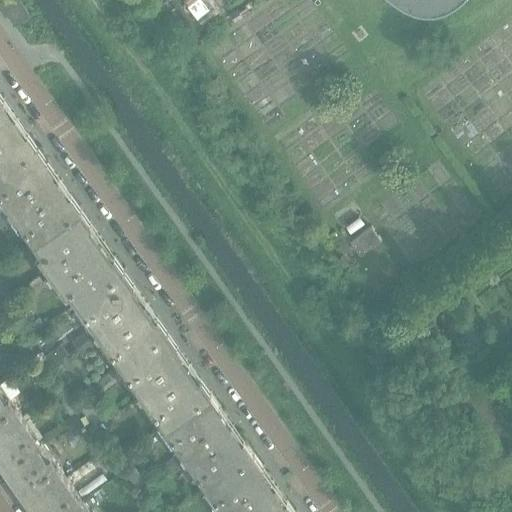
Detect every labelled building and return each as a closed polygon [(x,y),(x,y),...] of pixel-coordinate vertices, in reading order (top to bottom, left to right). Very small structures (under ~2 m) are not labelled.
[(28,10),(20,0),(2,0),(0,2),(14,21),(28,10)] [(184,0),(183,1),(192,13),(201,25),(221,10),(213,0),(184,0)] [(511,0),(397,0),(404,4),(414,8),(424,11),(435,10),(446,8),(455,3),(458,0),(511,0)] [(23,136),(0,102),(4,99),(0,93),(0,172),(37,146),(28,132),(23,136)] [(66,197),(43,164),(48,161),(37,146),(0,172),(0,190),(35,240),(81,207),(71,194),(66,197)] [(110,258),(86,225),(91,222),(81,207),(35,240),(42,251),(39,253),(67,292),(71,290),(78,301),(124,269),(114,255),(110,258)] [(0,224),(0,225),(11,218),(8,213),(0,218),(0,224)] [(360,254),(381,240),(371,226),(350,240),(360,254)] [(153,319),(129,286),(134,283),(124,269),(78,301),(122,363),(167,330),(157,316),(153,319)] [(33,288),(43,281),(39,275),(29,282),(33,288)] [(39,316),(28,324),(33,331),(44,323),(39,316)] [(25,329),(19,322),(13,326),(19,334),(25,329)] [(196,381),(173,348),(177,344),(167,330),(122,363),(165,423),(210,391),(201,377),(196,381)] [(77,348),(91,338),(86,331),(72,341),(77,348)] [(81,355),(96,345),(91,338),(77,348),(81,355)] [(0,434),(24,417),(10,398),(20,390),(11,378),(1,385),(0,383),(0,434)] [(83,413),(74,400),(66,388),(57,395),(74,419),(83,413)] [(105,416),(87,391),(74,400),(83,413),(92,425),(105,416)] [(239,442),(216,409),(220,406),(210,391),(165,423),(208,485),(253,452),(244,439),(239,442)] [(66,477),(43,444),(24,417),(0,434),(0,458),(2,461),(2,460),(7,467),(7,468),(12,476),(13,475),(18,482),(17,483),(28,498),(27,499),(29,502),(66,477)] [(107,446),(101,437),(93,443),(100,452),(107,447),(107,446)] [(282,503),(260,471),(259,470),(264,467),(253,452),(208,485),(227,511),(295,511),(287,500),(282,503)] [(169,467),(180,459),(176,454),(165,462),(169,467)] [(173,472),(183,464),(180,459),(169,467),(173,472)] [(90,511),(84,503),(66,477),(29,502),(31,505),(32,505),(37,511),(90,511)]
